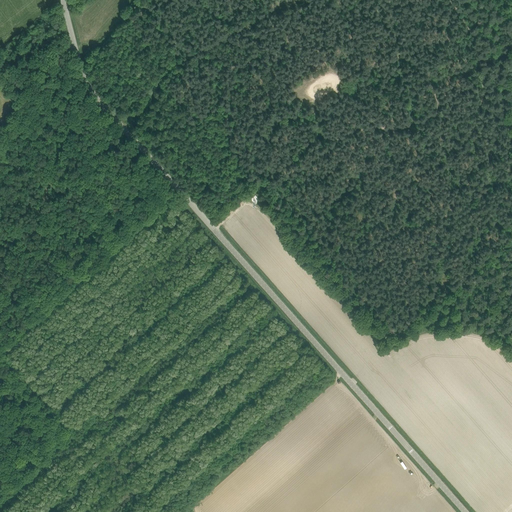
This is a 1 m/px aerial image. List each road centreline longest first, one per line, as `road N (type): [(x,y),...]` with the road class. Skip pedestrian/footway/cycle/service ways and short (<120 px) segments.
road 1 (unclassified): [(465,511),(82,76),(63,0)]
road 2 (track): [(129,132),(138,122),(144,129),(201,128),(225,108),(246,133),(265,133),(290,115),(315,119),(319,98),(333,92),(385,129),(431,116),(440,104),(370,0)]
road 3 (track): [(293,0),(173,66),(146,108),(118,118)]
road 4 (track): [(0,142),(72,35)]
